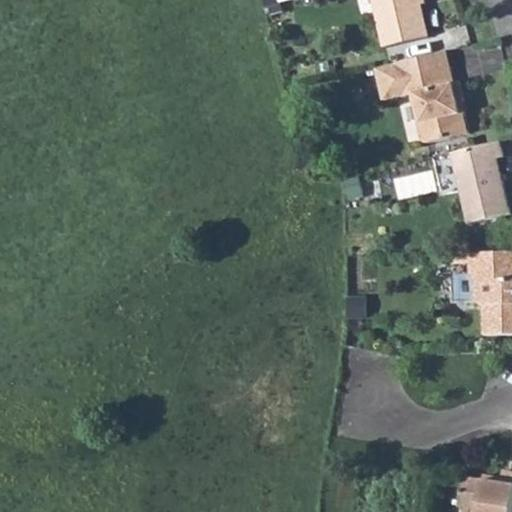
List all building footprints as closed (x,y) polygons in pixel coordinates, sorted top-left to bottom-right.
[(375,0),(387,48),(430,38),(420,0),(375,0)] [(449,52),(408,62),(411,77),(452,67),(449,52)] [(400,80),(404,98),(419,95),(424,119),(420,124),(425,141),(430,144),(471,134),(466,113),(463,113),(460,103),(466,101),(461,83),(456,85),(452,67),(411,77),(408,62),(378,69),(382,85),(400,80)] [(400,80),(382,85),(387,103),(404,98),(400,80)] [(501,142),(454,154),(471,225),(511,214),(511,209),(500,159),(505,158),(501,142)] [(511,335),(511,253),(472,254),(473,276),(458,276),(458,301),(478,300),(485,307),(487,336),(511,335)] [(466,478),(461,506),(481,509),(480,511),(511,511),(511,473),(504,472),(503,484),(466,478)]
